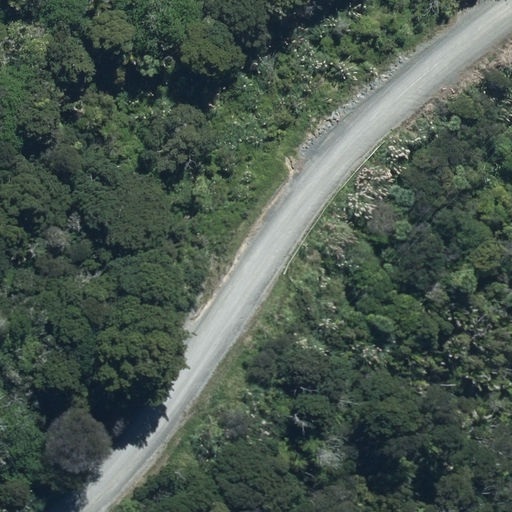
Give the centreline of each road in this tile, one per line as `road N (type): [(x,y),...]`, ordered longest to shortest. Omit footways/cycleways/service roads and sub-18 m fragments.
road 1 (residential): [(75,511),(138,452),(312,178),(425,61),(510,0)]
road 2 (motorway): [(39,0),(222,511)]
